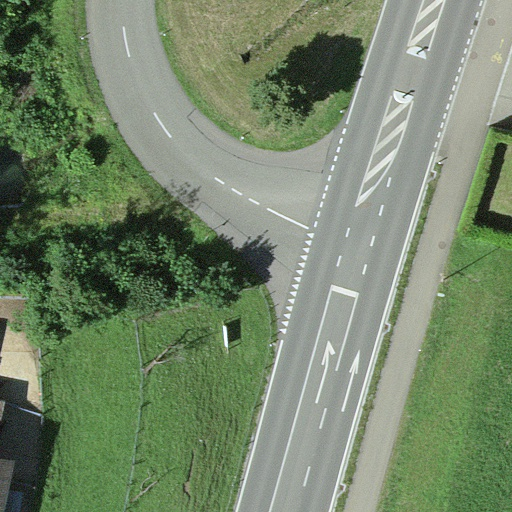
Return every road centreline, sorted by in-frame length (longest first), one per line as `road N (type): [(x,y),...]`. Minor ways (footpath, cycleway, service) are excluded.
road 1 (tertiary): [(363,241),(317,237),(229,191),(183,151),(153,118),(132,65),(125,0)]
road 2 (primary): [(363,241),(285,511)]
road 3 (primary): [(444,0),(363,241)]
